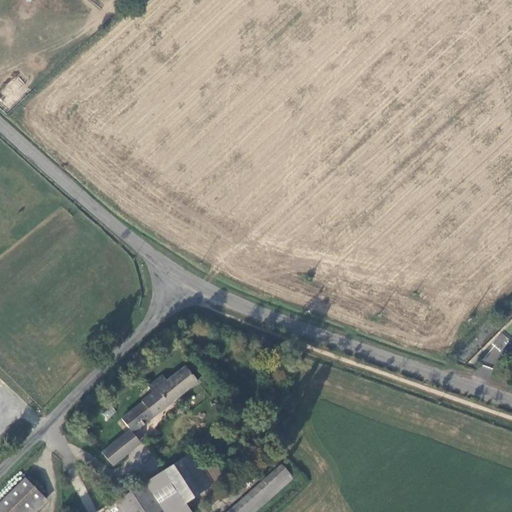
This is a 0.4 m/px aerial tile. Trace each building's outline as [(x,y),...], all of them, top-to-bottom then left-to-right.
[(509,340),(501,333),(491,343),(500,351),(509,340)] [(131,429),(134,433),(198,380),(186,368),(169,383),(163,376),(147,389),(152,396),(121,422),(128,431),(131,429)] [(116,426),(123,435),(128,431),(121,422),(116,426)] [(123,435),(103,452),(113,466),(143,442),(134,433),(131,429),(128,431),(123,435)] [(204,446),(162,472),(186,506),(193,502),(197,507),(207,500),(202,493),(224,477),(204,446)] [(258,511),(296,480),(277,463),(228,511),(258,511)] [(162,472),(145,483),(163,511),(177,511),(180,510),(186,506),(162,472)] [(27,511),(44,495),(25,475),(0,499),(0,511),(27,511)] [(163,511),(145,483),(106,507),(109,511),(163,511)]
